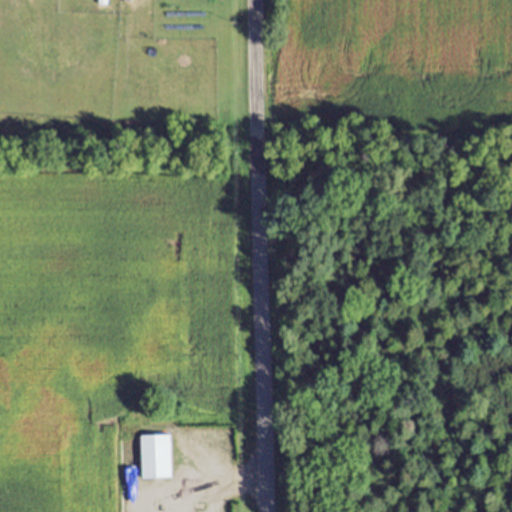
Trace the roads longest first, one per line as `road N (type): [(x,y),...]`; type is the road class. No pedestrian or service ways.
road 1 (residential): [(265,511),(258,158)]
road 2 (residential): [(258,158),(255,0)]
